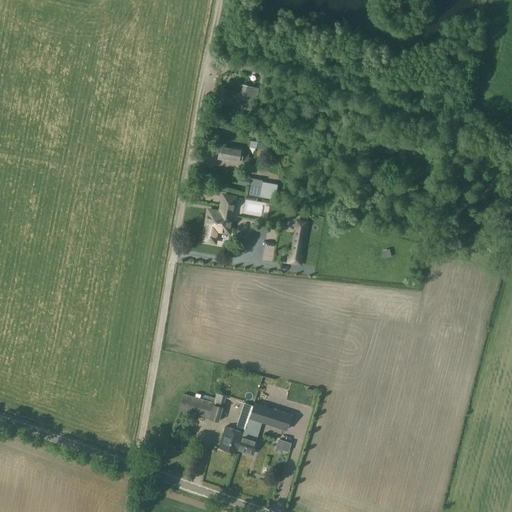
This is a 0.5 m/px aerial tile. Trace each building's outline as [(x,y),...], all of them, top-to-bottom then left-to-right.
[(243,58),(241,69),(265,73),(267,62),(243,58)] [(256,100),(259,88),(241,84),(240,92),(221,88),(218,103),(250,110),(253,99),(256,100)] [(217,158),(241,162),(244,149),(220,145),(217,158)] [(251,177),(239,175),(237,184),(250,186),(251,177)] [(208,210),(203,240),(215,242),(217,230),(229,233),(235,197),(223,195),(220,212),(208,210)] [(249,199),(239,200),(240,212),(251,211),(249,199)] [(308,231),(309,221),(295,219),(294,228),(294,229),(290,252),(289,252),(289,255),(287,255),(286,263),(302,266),(304,254),(303,254),(307,231),(308,231)] [(214,403),(184,394),(179,410),(219,421),(226,396),(216,393),(214,403)] [(249,418),(250,418),(261,422),(286,430),(291,414),(254,403),(250,414),(249,418)] [(245,431),(239,450),(252,454),(256,440),(255,440),(261,422),(250,418),(247,425),(245,431)] [(239,450),(245,431),(226,425),(219,447),(237,454),(239,450)] [(266,439),(263,448),(270,451),(273,442),(266,439)]
